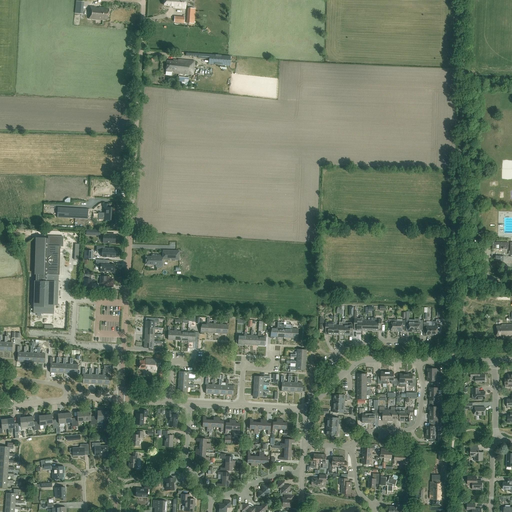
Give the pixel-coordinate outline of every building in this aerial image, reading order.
[(187,9),(187,6),(185,5),(185,0),(164,0),(164,6),(173,6),(173,8),(187,9)] [(76,1),(75,13),(83,14),(84,2),(76,1)] [(109,9),(104,9),(104,8),(99,8),(96,8),(96,7),(90,7),(89,19),(103,20),(103,19),(109,20),(109,9)] [(194,24),(195,8),(188,8),(186,23),(194,24)] [(209,58),(209,64),(226,65),(227,56),(209,55),(209,58)] [(178,62),(167,61),(166,70),(172,71),(172,73),(189,75),(189,74),(194,74),(195,61),(178,59),(178,62)] [(111,221),(112,207),(109,207),(109,204),(103,204),(103,207),(104,207),(104,220),(111,221)] [(58,207),(58,210),(58,216),(57,218),(88,220),(88,209),(58,207)] [(105,233),(105,234),(103,234),(102,242),(114,243),(115,234),(108,234),(108,233),(105,233)] [(32,312),(53,313),(53,304),(53,300),(57,300),(58,285),(57,285),(56,285),(57,274),(59,275),(60,252),(60,246),(64,246),(64,236),(49,235),(49,237),(46,237),(37,237),(35,273),(36,273),(36,280),(33,280),(32,302),(33,302),(32,312)] [(96,252),(103,252),(102,257),(114,257),(115,252),(116,248),(112,248),(112,249),(105,249),(105,247),(97,246),(96,252)] [(85,250),(84,259),(92,260),(93,251),(85,250)] [(146,256),(145,265),(156,265),(155,267),(162,267),(163,260),(169,260),(169,259),(172,259),(172,260),(179,260),(179,251),(163,250),(162,255),(151,254),(151,257),(146,256)] [(94,260),(97,260),(96,264),(101,264),(101,267),(100,267),(100,268),(101,268),(100,272),(106,272),(110,272),(114,272),(114,264),(109,264),(109,263),(106,263),(106,261),(109,261),(109,260),(94,260)] [(103,282),(103,286),(113,287),(113,279),(109,279),(110,276),(101,276),(100,282),(103,282)] [(81,307),(81,330),(92,330),(92,307),(81,307)] [(363,331),(363,318),(361,318),(361,321),(358,321),(358,319),(357,319),(357,316),(355,316),(354,327),(357,327),(357,331),(358,331),(363,331)] [(154,328),(154,327),(155,323),(158,323),(158,318),(155,318),(155,321),(146,321),(145,328),(154,328)] [(382,328),(382,326),(382,320),(379,320),(379,321),(376,321),(376,318),(374,318),(374,331),(379,331),(380,328),(382,328)] [(423,321),(420,321),(420,322),(417,322),(417,319),(415,319),(415,322),(415,332),(420,332),(420,330),(423,331),(423,321)] [(397,332),(398,322),(398,320),(389,320),(389,326),(392,326),(392,331),(397,332)] [(406,330),(406,320),(403,320),(403,322),(398,322),(397,332),(403,332),(403,330),(406,330)] [(415,332),(415,322),(410,322),(410,320),(407,320),(407,326),(409,327),(409,332),(415,332)] [(433,326),(432,336),(438,336),(438,332),(441,332),(441,323),(442,323),(442,320),(437,320),(437,323),(436,323),(435,326),(433,326)] [(334,335),(335,324),(335,322),(332,322),(332,325),(329,325),(329,323),(327,323),(326,329),(329,329),(329,335),(334,335)] [(354,333),(354,324),(350,324),(350,322),(346,322),(345,335),(351,335),(351,333),(354,333)] [(427,334),(427,336),(432,336),(433,326),(429,326),(429,323),(427,323),(427,324),(424,324),(424,334),(427,334)] [(511,325),(501,326),(501,327),(496,327),(497,336),(506,336),(506,337),(511,337),(511,325)] [(156,372),(157,359),(146,359),(146,361),(140,360),(139,368),(148,369),(148,371),(156,372)] [(476,382),(485,381),(485,374),(479,375),(479,371),(471,371),(471,378),(476,378),(476,382)] [(387,381),(387,372),(381,372),(381,377),(378,377),(378,384),(384,384),(384,381),(387,381)] [(397,386),(397,379),(394,379),(394,372),(387,372),(387,381),(391,381),(391,384),(394,384),(394,386),(397,386)] [(400,387),(406,387),(406,383),(406,374),(400,374),(400,379),(397,379),(397,386),(400,386),(400,387)] [(416,376),(413,376),(413,374),(406,374),(406,383),(410,383),(410,386),(416,386),(416,376)] [(434,385),(442,385),(442,381),(440,381),(440,379),(437,379),(437,375),(428,375),(428,381),(434,382),(434,385)] [(430,394),(439,394),(439,390),(442,390),(442,385),(434,385),(434,388),(430,388),(430,394)] [(482,399),(486,399),(485,392),(479,392),(479,388),(472,388),(472,395),(476,395),(476,400),(482,400),(482,399)] [(434,404),(442,404),(442,398),(439,398),(439,394),(430,394),(430,401),(434,401),(434,404)] [(442,404),(434,404),(434,407),(429,407),(429,414),(438,414),(439,410),(441,410),(442,404)] [(388,421),(388,410),(385,410),(385,407),(379,407),(379,414),(382,415),(382,421),(388,421)] [(396,415),(396,407),(391,407),(391,410),(388,410),(388,421),(393,421),(393,415),(396,415)] [(405,422),(405,407),(402,407),(396,407),(396,415),(400,415),(399,421),(405,422)] [(405,407),(405,422),(410,422),(410,415),(413,415),(413,408),(408,407),(408,410),(405,410),(405,407)] [(369,423),(369,413),(365,413),(365,409),(359,409),(359,416),(362,416),(362,423),(369,423)] [(369,413),(369,423),(375,423),(375,416),(378,416),(378,409),(372,409),(372,414),(369,413)] [(147,417),(147,411),(141,410),(141,414),(136,414),(135,425),(143,425),(144,417),(147,417)] [(83,412),(84,421),(91,421),(91,425),(94,424),(93,416),(90,417),(90,411),(83,412)] [(93,416),(94,424),(97,424),(97,420),(103,421),(104,411),(98,411),(97,416),(93,416)] [(104,411),(103,421),(103,424),(107,424),(107,421),(110,421),(110,425),(113,425),(113,417),(110,417),(111,412),(104,411)] [(176,428),(177,415),(172,415),(172,411),(166,411),(166,416),(169,417),(169,428),(176,428)] [(74,418),(75,426),(78,426),(78,422),(84,421),(83,412),(77,412),(77,418),(74,418)] [(65,423),(64,413),(58,414),(58,420),(55,420),(56,428),(59,428),(59,424),(65,423)] [(64,413),(65,423),(72,422),(72,426),(75,426),(74,418),(71,418),(71,413),(64,413)] [(438,414),(429,414),(429,420),(434,420),(434,423),(441,423),(441,417),(438,417),(438,414)] [(36,422),(37,430),(40,430),(40,426),(46,425),(45,415),(39,416),(39,421),(36,422)] [(45,415),(46,425),(53,424),(53,429),(56,428),(55,420),(52,420),(52,415),(45,415)] [(27,427),(26,417),(20,418),(20,424),(17,424),(18,432),(21,432),(21,428),(27,427)] [(37,430),(36,422),(33,422),(33,417),(26,417),(27,427),(34,426),(34,430),(37,430)] [(9,432),(8,419),(1,420),(1,425),(0,425),(0,433),(2,434),(2,429),(8,429),(9,432)] [(8,419),(9,432),(12,432),(12,428),(15,428),(15,432),(18,432),(17,424),(14,424),(14,419),(8,419)] [(441,423),(434,423),(434,426),(426,426),(426,433),(435,433),(435,429),(438,429),(438,426),(441,426),(441,423)] [(143,438),(144,432),(137,431),(137,435),(132,435),(131,446),(139,446),(139,438),(143,438)] [(172,447),(173,436),(169,436),(170,431),(163,431),(163,436),(165,436),(165,441),(165,447),(172,447)] [(435,433),(426,433),(426,439),(431,439),(431,442),(438,442),(438,436),(435,436),(435,433)] [(0,453),(9,454),(9,453),(9,448),(13,449),(13,443),(7,443),(7,447),(0,446),(0,453)] [(95,455),(107,454),(107,446),(100,446),(100,443),(92,443),(92,447),(95,446),(95,455)] [(84,451),(88,451),(88,444),(80,444),(80,448),(73,448),(73,456),(84,455),(84,451)] [(370,445),(370,448),(363,448),(363,453),(372,454),(373,448),(375,448),(375,445),(370,445)] [(483,461),(483,452),(480,452),(479,451),(479,448),(470,448),(470,457),(473,457),(474,458),(474,461),(483,461)] [(139,459),(139,452),(133,452),(133,456),(129,456),(128,460),(129,460),(129,468),(136,468),(137,464),(137,459),(139,459)] [(226,463),(235,464),(235,461),(232,461),(233,457),(226,456),(226,454),(224,454),(224,453),(221,453),(221,454),(221,459),(226,459),(226,463)] [(320,463),(320,455),(314,454),(314,459),(311,459),(311,467),(316,468),(317,463),(320,463)] [(320,455),(320,463),(323,464),(323,468),(328,468),(329,460),(326,460),(327,455),(320,455)] [(339,467),(339,458),(333,457),(333,462),(330,462),(330,471),(332,471),(332,469),(335,469),(335,468),(335,466),(339,467)] [(339,458),(339,467),(344,467),(344,472),(347,472),(348,463),(345,463),(345,458),(339,458)] [(0,473),(8,474),(8,473),(8,469),(9,469),(9,470),(14,470),(14,467),(8,467),(0,466),(0,473)] [(63,479),(62,477),(63,477),(63,471),(64,471),(64,467),(52,467),(53,479),(58,479),(58,480),(63,479)] [(166,491),(174,490),(175,490),(176,489),(175,486),(174,486),(173,478),(170,478),(169,474),(162,474),(163,481),(165,481),(166,491)] [(379,484),(379,482),(379,474),(373,474),(373,479),(369,479),(368,488),(375,488),(375,484),(379,484)] [(327,481),(327,476),(320,475),(320,478),(313,478),(312,486),(323,486),(323,481),(327,481)] [(380,485),(382,485),(382,486),(386,486),(386,487),(388,487),(387,495),(388,495),(388,492),(392,492),(392,493),(393,493),(393,487),(395,487),(397,480),(394,479),(394,478),(390,476),(389,480),(386,479),(387,477),(381,476),(380,485)] [(468,485),(472,485),(472,489),(482,489),(482,481),(477,481),(477,477),(468,477),(468,485)] [(352,487),(352,483),(348,483),(348,479),(340,478),(340,485),(342,485),(342,494),(350,494),(351,487),(352,487)] [(511,478),(509,478),(509,482),(503,482),(503,489),(509,490),(510,491),(510,492),(511,492),(511,493),(511,492),(511,478)] [(284,494),(292,495),(292,490),(290,490),(291,485),(284,485),(285,482),(278,481),(277,488),(281,488),(280,494),(284,494)] [(442,482),(434,482),(431,482),(430,499),(433,499),(432,504),(441,504),(441,498),(444,498),(444,495),(442,495),(442,491),(444,491),(444,486),(442,485),(442,482)] [(151,489),(151,484),(144,484),(144,489),(136,488),(136,497),(148,497),(148,489),(151,489)] [(270,495),(271,486),(261,485),(261,491),(258,491),(258,498),(264,498),(265,495),(270,495)] [(57,488),(55,488),(55,492),(56,492),(56,498),(61,498),(61,500),(65,500),(65,498),(65,487),(57,488)] [(14,489),(13,493),(6,493),(6,500),(15,500),(16,495),(19,495),(20,489),(14,489)] [(195,505),(195,499),(189,499),(189,495),(181,494),(181,499),(185,499),(185,505),(185,511),(193,511),(194,505),(195,505)] [(292,495),(284,494),(284,498),(281,497),(280,507),(290,507),(291,499),(294,499),(294,495),(292,495)] [(165,511),(166,501),(160,501),(153,500),(153,508),(156,508),(155,511),(165,511)] [(217,511),(226,511),(227,507),(231,508),(231,501),(227,501),(226,504),(218,504),(217,511)] [(254,511),(264,511),(265,510),(268,510),(268,503),(261,503),(261,506),(255,506),(255,508),(254,511)]
